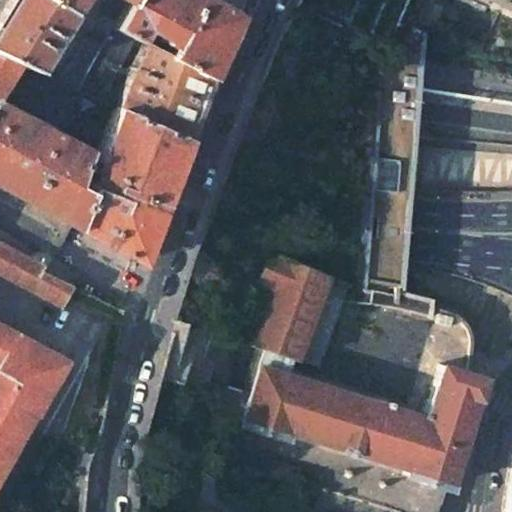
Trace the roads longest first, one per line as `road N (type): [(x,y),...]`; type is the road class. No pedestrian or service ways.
road 1 (primary): [(471,215),(0,180)]
road 2 (primary): [(0,214),(421,247)]
road 3 (residential): [(150,292),(266,0)]
road 4 (residential): [(108,511),(150,292)]
road 5 (residential): [(474,511),(487,430),(509,380)]
